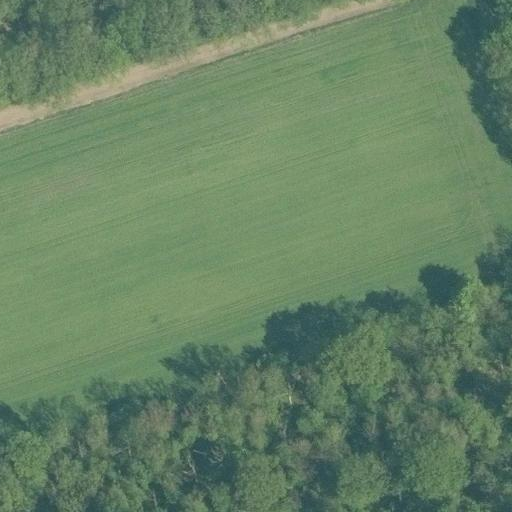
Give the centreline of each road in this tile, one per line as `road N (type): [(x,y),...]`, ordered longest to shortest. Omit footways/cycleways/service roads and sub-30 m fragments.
road 1 (track): [(511,309),(0,481)]
road 2 (track): [(0,122),(384,0)]
